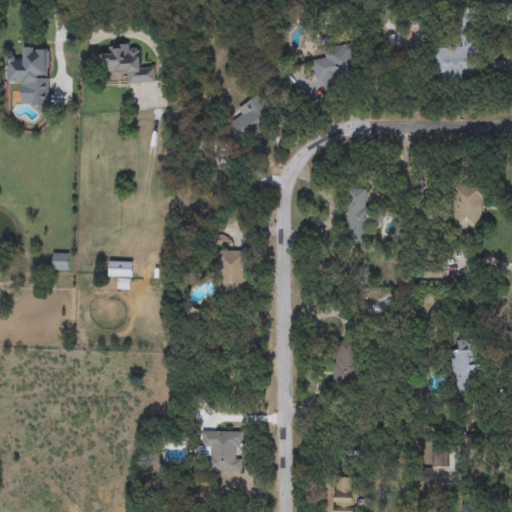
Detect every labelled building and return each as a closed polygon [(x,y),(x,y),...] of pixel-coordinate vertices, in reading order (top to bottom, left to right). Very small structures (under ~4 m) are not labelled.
[(461,47),(461,15),(477,15),(477,80),(435,80),(435,47),(461,47)] [(155,83),(126,84),(126,74),(102,75),(101,55),(110,55),(110,45),(132,45),(132,51),(141,51),(141,64),(155,64),(155,83)] [(351,45),(357,83),(323,88),(322,83),(316,83),(313,61),(324,59),(323,49),(351,45)] [(49,48),(49,106),(28,106),(29,85),(5,85),(6,57),(23,57),(24,47),(49,48)] [(274,119),(237,147),(223,129),(242,115),(237,110),(256,95),(274,119)] [(482,185),(481,233),(453,233),(453,185),(482,185)] [(369,188),(368,242),(346,242),(347,188),(369,188)] [(246,250),(246,294),(218,294),(218,250),(246,250)] [(69,270),(53,270),(53,254),(69,254),(69,270)] [(131,262),(131,289),(119,289),(119,278),(109,278),(109,262),(131,262)] [(456,340),(476,340),(476,389),(456,389),(456,340)] [(356,341),(356,386),(333,386),(333,341),(356,341)] [(242,472),(209,471),(209,461),(199,460),(199,431),(243,431),(242,472)] [(355,478),(355,511),(333,511),(333,478),(355,478)]
